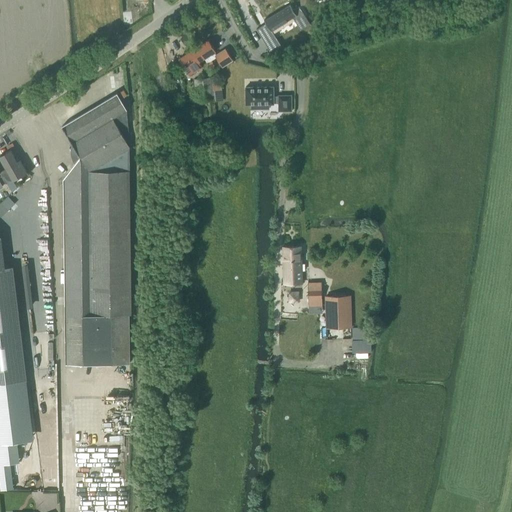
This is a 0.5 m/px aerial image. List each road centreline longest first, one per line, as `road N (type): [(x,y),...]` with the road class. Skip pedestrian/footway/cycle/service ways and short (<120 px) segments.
road 1 (track): [(301,72),(337,82),(348,96),(405,245),(402,324),(385,401),(305,383)]
road 2 (unknown): [(25,111),(33,166),(19,239),(37,489)]
road 3 (tertiary): [(0,127),(193,0)]
